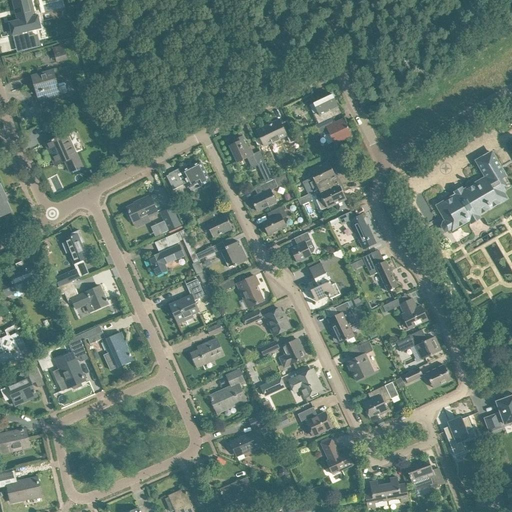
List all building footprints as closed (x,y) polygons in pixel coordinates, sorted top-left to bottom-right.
[(30,0),(12,0),(18,21),(10,23),(13,34),(41,27),(38,15),(34,16),(30,0)] [(37,35),(30,37),(23,38),(26,50),(40,46),(37,35)] [(64,46),(53,49),(57,62),(68,59),(65,49),(64,46)] [(53,70),(32,76),(39,100),(65,93),(62,83),(57,84),(53,70)] [(321,100),(313,103),(318,112),(314,114),(319,124),(324,121),(331,118),(333,117),(332,117),(329,111),(338,106),(333,94),(325,97),(325,96),(320,98),(321,100)] [(315,126),(320,138),(324,136),(326,138),(328,144),(334,141),(335,144),(351,136),(348,129),(349,129),(344,118),(333,123),(331,118),(324,121),(319,124),(315,126)] [(260,137),(255,140),(258,146),(263,143),(265,147),(287,136),(290,142),(296,139),(288,122),(282,125),(279,119),(268,125),(268,126),(258,131),(257,130),(260,137)] [(67,133),(46,143),(49,151),(50,150),(52,156),(51,156),(56,165),(66,161),(71,172),(82,166),(67,133)] [(235,143),(230,146),(237,162),(247,158),(252,168),(258,165),(262,174),(266,183),(272,180),(268,171),(264,162),(259,151),(253,154),(251,149),(247,150),(245,146),(247,146),(243,136),(234,141),(235,143)] [(487,177),(438,206),(446,220),(444,221),(442,224),(442,227),(444,229),(446,230),(449,230),(451,229),(452,230),(461,225),(460,224),(461,223),(462,224),(468,221),(467,220),(469,219),(470,220),(469,219),(478,214),(478,215),(479,215),(478,214),(481,212),(482,213),(488,209),(488,208),(491,206),(492,207),(501,202),(498,195),(511,187),(492,152),(477,161),(487,177)] [(174,172),(166,176),(171,185),(174,190),(187,183),(190,188),(200,183),(202,187),(203,189),(211,184),(209,182),(210,182),(206,174),(207,174),(200,161),(190,166),(191,166),(188,168),(187,165),(181,169),(180,168),(173,171),(174,172)] [(313,177),(303,182),(308,194),(310,193),(314,191),(330,183),(327,177),(335,174),(332,169),(334,168),(334,167),(332,168),(329,161),(320,165),(310,170),(313,177)] [(264,192),(251,198),(257,211),(266,207),(276,202),(271,190),(278,187),(274,179),(273,179),(272,180),(261,185),(264,192)] [(5,194),(0,184),(0,183),(0,216),(11,212),(6,201),(4,202),(1,196),(5,194)] [(330,183),(314,191),(318,200),(316,200),(321,211),(335,204),(337,208),(347,203),(345,200),(346,199),(343,192),(345,191),(343,191),(340,186),(333,190),(330,183)] [(136,204),(127,208),(129,212),(127,213),(130,221),(133,219),(134,222),(133,223),(134,223),(143,219),(148,217),(149,218),(158,213),(154,205),(150,196),(141,200),(142,201),(136,204),(136,203),(135,203),(136,204)] [(273,217),(263,222),(268,235),(286,226),(283,219),(287,216),(286,213),(282,206),(271,212),(273,217)] [(166,220),(150,227),(154,235),(176,225),(168,209),(162,212),(166,220)] [(351,211),(338,217),(342,225),(350,221),(363,249),(367,247),(376,243),(368,227),(367,227),(361,215),(354,218),(351,211)] [(209,214),(196,220),(200,227),(207,224),(213,238),(223,233),(232,228),(225,213),(212,220),(209,214)] [(64,242),(62,243),(66,253),(69,252),(74,264),(88,258),(82,243),(85,242),(80,231),(72,234),(73,236),(64,240),(64,242)] [(158,254),(149,258),(153,268),(152,269),(155,276),(165,272),(168,270),(165,263),(184,255),(180,244),(178,242),(182,240),(179,232),(167,237),(170,243),(169,244),(171,248),(158,254)] [(307,232),(290,240),(290,241),(299,237),(302,243),(290,249),(297,262),(312,255),(311,254),(313,253),(315,248),(311,240),(307,232)] [(226,249),(221,251),(229,267),(233,265),(234,267),(238,265),(248,261),(238,241),(229,245),(225,247),(226,249)] [(221,242),(196,254),(199,260),(224,249),(221,242)] [(362,258),(370,275),(378,272),(387,291),(389,291),(398,287),(386,261),(380,263),(374,252),(378,250),(369,254),(362,258)] [(199,261),(192,264),(197,275),(203,272),(199,261)] [(11,280),(0,284),(0,291),(3,298),(12,294),(17,292),(18,293),(19,293),(20,292),(21,291),(21,290),(22,289),(22,288),(22,287),(22,286),(22,285),(22,284),(22,283),(38,276),(36,271),(32,262),(24,265),(23,263),(17,266),(18,268),(8,272),(11,280)] [(319,264),(310,269),(315,281),(313,282),(311,287),(313,289),(311,290),(316,301),(328,295),(330,299),(332,298),(332,299),(336,297),(341,295),(335,283),(331,285),(321,263),(319,264)] [(68,273),(56,278),(59,286),(79,278),(76,269),(68,273)] [(203,272),(197,275),(199,275),(203,284),(207,282),(203,273),(203,272)] [(245,280),(237,284),(248,308),(255,305),(264,301),(256,285),(259,284),(255,275),(245,280)] [(191,295),(170,305),(178,324),(179,324),(177,321),(187,317),(199,312),(194,300),(205,295),(200,285),(198,279),(186,284),(189,290),(191,295)] [(232,279),(219,285),(223,292),(235,286),(232,279)] [(75,288),(64,293),(68,303),(72,301),(76,309),(91,302),(94,310),(99,308),(108,304),(107,301),(108,301),(107,299),(106,299),(100,286),(91,290),(78,296),(75,288)] [(361,293),(350,298),(355,307),(365,302),(361,293)] [(404,296),(383,306),(386,312),(400,305),(404,313),(402,314),(409,329),(419,324),(428,320),(421,305),(417,307),(412,298),(406,301),(404,296)] [(10,301),(5,304),(8,312),(14,309),(10,301)] [(338,315),(328,319),(335,336),(334,337),(333,340),(334,341),(337,342),(339,342),(339,343),(353,337),(349,326),(357,322),(347,302),(335,308),(338,315)] [(270,313),(264,316),(273,336),(281,332),(290,328),(286,319),(285,319),(279,308),(270,313)] [(259,310),(242,318),(245,325),(262,318),(259,310)] [(219,324),(207,329),(210,335),(222,330),(219,324)] [(100,325),(81,334),(84,340),(88,338),(90,344),(105,337),(100,325)] [(422,329),(396,341),(402,352),(416,345),(423,359),(441,351),(434,336),(427,340),(422,329)] [(112,337),(103,341),(109,352),(103,355),(110,370),(113,369),(132,360),(130,356),(131,356),(130,354),(129,354),(127,348),(126,348),(123,343),(125,343),(121,333),(112,337)] [(58,369),(53,371),(58,383),(59,383),(62,391),(67,389),(73,386),(73,387),(74,389),(76,388),(80,386),(82,386),(81,384),(81,383),(85,381),(84,378),(83,376),(76,361),(80,359),(81,362),(88,359),(91,357),(90,355),(81,334),(76,337),(67,341),(70,348),(72,353),(70,353),(54,360),(58,369)] [(0,367),(4,367),(23,356),(24,358),(31,354),(25,344),(20,335),(13,339),(10,337),(1,339),(0,338),(0,367)] [(199,350),(191,354),(197,367),(206,363),(224,355),(217,339),(211,342),(207,343),(198,347),(199,350)] [(284,354),(279,357),(283,367),(289,365),(297,361),(306,357),(301,346),(299,347),(296,340),(287,344),(281,347),(284,354)] [(275,341),(260,348),(263,355),(279,348),(275,341)] [(361,356),(346,362),(350,371),(351,370),(356,381),(365,376),(374,372),(365,354),(373,350),(369,341),(368,341),(360,345),(357,347),(361,356)] [(444,365),(426,373),(433,388),(451,379),(444,365)] [(23,379),(7,387),(15,406),(24,402),(24,401),(36,396),(35,393),(36,392),(35,390),(34,390),(30,382),(35,380),(38,388),(45,385),(41,376),(37,366),(25,372),(20,374),(23,379)] [(418,368),(403,375),(407,384),(422,376),(418,368)] [(219,392),(210,396),(217,413),(227,409),(241,402),(247,400),(240,384),(245,382),(240,369),(227,375),(231,387),(219,392)] [(303,374),(289,381),(294,393),(300,390),(304,398),(313,394),(322,389),(317,378),(316,379),(312,370),(303,374)] [(280,378),(261,387),(265,396),(284,387),(280,378)] [(375,398),(363,404),(370,417),(387,409),(384,402),(391,399),(385,385),(372,391),(375,398)] [(498,414),(484,420),(490,435),(502,431),(499,424),(511,419),(511,395),(495,402),(498,409),(497,409),(498,414)] [(308,409),(298,414),(302,424),(306,422),(313,436),(323,431),(332,427),(325,412),(314,418),(313,415),(316,413),(313,407),(308,409)] [(282,415),(270,421),(274,430),(289,423),(285,414),(282,415)] [(259,416),(249,420),(253,428),(253,427),(255,431),(265,426),(261,415),(260,416),(259,416)] [(458,432),(447,436),(454,453),(471,446),(468,440),(479,436),(474,425),(471,427),(467,417),(461,419),(461,418),(455,421),(457,427),(456,427),(458,432)] [(21,430),(0,435),(0,453),(20,449),(30,447),(26,429),(23,430),(23,429),(21,430)] [(239,438),(230,442),(236,455),(241,452),(260,444),(255,431),(241,437),(242,438),(239,440),(239,438)] [(323,443),(321,444),(329,460),(326,461),(333,474),(344,469),(353,465),(347,451),(340,455),(332,438),(323,443)] [(428,459),(408,466),(410,472),(408,473),(415,490),(430,485),(431,488),(438,485),(444,483),(438,468),(433,470),(431,465),(430,465),(428,459)] [(279,470),(279,473),(281,476),(284,477),(287,474),(288,471),(286,468),(282,468),(279,470)] [(17,469),(0,473),(0,476),(1,480),(19,476),(17,469)] [(247,477),(220,489),(221,492),(226,504),(242,497),(244,501),(255,496),(251,486),(247,477)] [(391,483),(384,484),(387,500),(401,498),(402,501),(409,500),(407,490),(406,486),(399,487),(397,477),(390,478),(391,483)] [(28,480),(6,484),(10,502),(32,498),(41,495),(39,483),(39,481),(38,481),(37,478),(28,480)] [(372,493),(365,494),(368,508),(375,506),(374,503),(387,500),(384,484),(378,486),(377,481),(370,482),(372,493)] [(169,497),(165,499),(171,511),(175,510),(175,511),(208,511),(206,508),(200,511),(194,511),(187,494),(188,494),(187,491),(186,492),(185,488),(168,495),(169,497)] [(304,511),(311,510),(309,500),(300,502),(302,511),(304,511)] [(224,511),(220,502),(214,505),(216,511),(224,511)] [(295,511),(293,503),(282,506),(282,507),(283,511),(295,511)]
